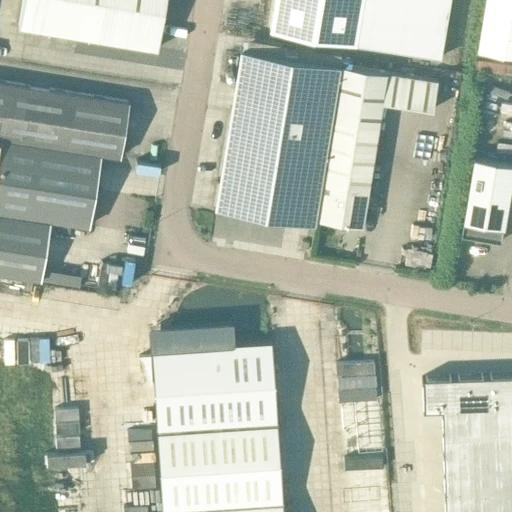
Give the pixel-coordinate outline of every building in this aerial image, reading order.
[(164,0),(22,0),(18,25),(157,48),(164,0)] [(273,0),(269,29),(440,57),(449,0),(273,0)] [(511,0),(483,0),(476,51),(511,56),(511,0)] [(314,222),(315,215),(340,64),(241,48),(215,206),(314,222)] [(432,109),(436,80),(340,64),(315,215),(318,216),(318,217),(361,224),(381,101),(432,109)] [(0,137),(0,138),(0,139),(0,271),(40,278),(49,219),(88,225),(100,152),(119,156),(128,100),(0,79),(0,137)] [(500,241),(511,170),(511,161),(473,155),(460,235),(500,241)] [(162,511),(282,511),(271,340),(229,343),(228,331),(155,336),(156,348),(151,348),(162,511)] [(370,381),(371,367),(346,365),(345,380),(370,381)] [(511,511),(511,372),(421,375),(422,408),(441,408),(444,511),(511,511)] [(389,463),(378,387),(356,390),(358,404),(341,406),(350,468),(389,463)]
